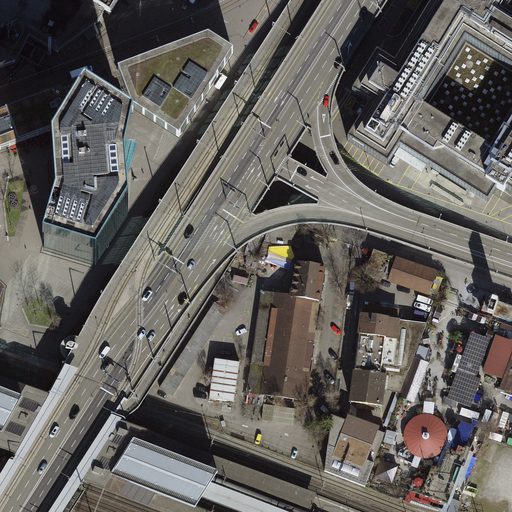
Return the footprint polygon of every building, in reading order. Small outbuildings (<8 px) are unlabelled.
[(119,0),(0,0),(0,54),(2,56),(4,57),(5,58),(6,59),(6,60),(6,61),(6,62),(6,64),(5,65),(4,67),(15,62),(21,51),(29,37),(56,52),(97,24),(105,12),(110,15),(119,0)] [(511,14),(506,11),(511,1),(511,0),(434,0),(395,64),(377,54),(352,93),(370,105),(348,140),(388,165),(399,148),(488,203),(497,189),(504,193),(505,190),(511,193),(511,14)] [(216,43),(208,37),(190,43),(133,65),(118,71),(128,99),(132,108),(160,126),(164,129),(169,131),(175,135),(180,138),(232,56),(216,43)] [(0,114),(0,149),(56,129),(73,102),(73,101),(60,93),(0,114)] [(42,256),(94,272),(99,265),(128,221),(127,211),(123,179),(130,148),(132,139),(83,109),(79,116),(50,160),(51,168),(54,214),(44,248),(42,256)] [(270,227),(266,239),(290,247),(298,225),(274,217),(270,227)] [(254,257),(260,259),(266,239),(270,227),(264,226),(254,257)] [(395,258),(373,251),(365,276),(376,280),(377,277),(431,295),(438,272),(395,258)] [(295,263),(290,297),(319,301),(324,267),(295,263)] [(304,401),(319,301),(290,297),(261,293),(245,403),(263,406),(264,395),(304,401)] [(487,297),(482,312),(488,314),(494,316),(511,322),(511,320),(511,306),(499,302),(493,300),(487,297)] [(212,302),(158,388),(170,396),(225,310),(212,302)] [(364,306),(362,316),(399,321),(400,310),(364,306)] [(381,406),(383,392),(385,376),(379,375),(380,363),(393,365),(399,321),(362,316),(351,402),(381,406)] [(426,325),(399,321),(393,365),(380,363),(379,375),(385,376),(383,392),(401,392),(426,325)] [(491,339),(472,332),(470,338),(465,336),(463,341),(457,339),(452,352),(458,354),(452,371),(457,373),(448,399),(471,407),(481,379),(477,377),(491,339)] [(505,380),(511,359),(511,341),(496,336),(484,373),(505,380)] [(238,363),(213,359),(207,398),(232,402),(238,363)] [(511,359),(505,380),(500,393),(511,397),(511,359)] [(48,395),(16,455),(13,461),(9,459),(0,474),(0,497),(78,369),(65,364),(48,395)] [(0,449),(16,455),(48,395),(0,377),(0,449)] [(264,405),(262,419),(293,423),(295,409),(264,405)] [(481,414),(462,407),(460,414),(478,421),(481,414)] [(120,422),(122,418),(112,415),(49,511),(63,511),(83,481),(120,422)] [(347,422),(332,416),(326,473),(365,487),(385,434),(348,419),(347,422)] [(317,494),(120,422),(83,481),(163,511),(207,511),(192,506),(198,496),(240,511),(285,511),(206,481),(212,470),(311,508),(317,494)] [(410,491),(451,506),(472,449),(470,448),(464,446),(468,434),(457,430),(450,450),(448,449),(440,469),(433,466),(427,481),(415,477),(411,489),(410,491)]
